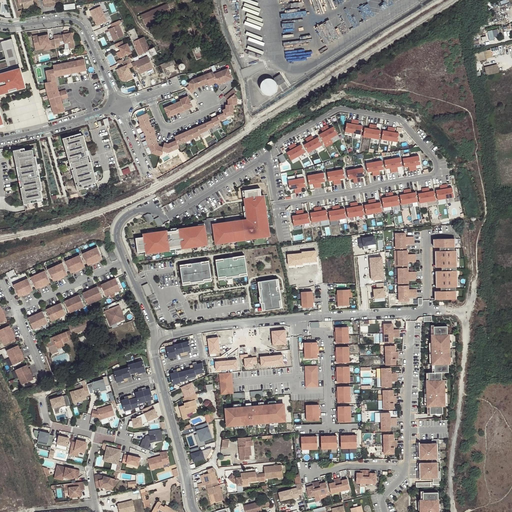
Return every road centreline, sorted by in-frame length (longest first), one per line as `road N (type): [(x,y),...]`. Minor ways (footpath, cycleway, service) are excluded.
road 1 (residential): [(275,205),(430,176),(436,166),(400,119),(342,108),(282,139),(266,158)]
road 2 (residential): [(118,105),(80,24),(0,24)]
road 3 (residential): [(412,312),(404,468)]
road 4 (residential): [(154,336),(185,474)]
road 5 (residential): [(152,208),(166,218),(266,158)]
road 6 (residential): [(0,138),(118,105)]
road 7 (residential): [(13,312),(125,263)]
